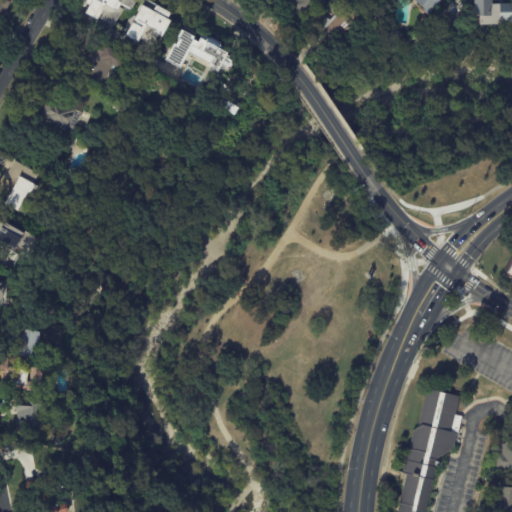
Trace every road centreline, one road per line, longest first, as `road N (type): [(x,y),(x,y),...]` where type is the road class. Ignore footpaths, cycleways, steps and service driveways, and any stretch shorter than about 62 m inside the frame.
road 1 (residential): [(46,0),(0,82),(1,511)]
road 2 (primary): [(438,260),(382,368),(377,409)]
